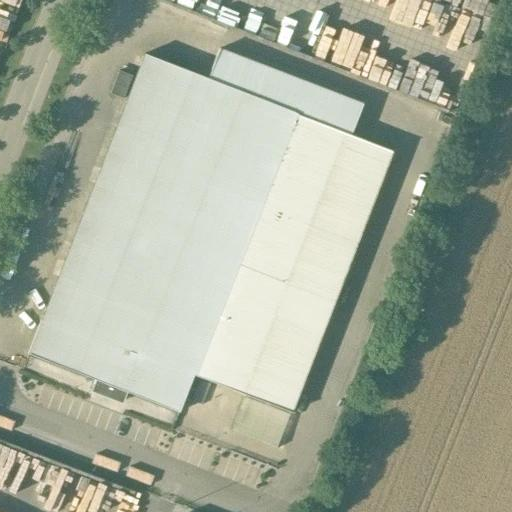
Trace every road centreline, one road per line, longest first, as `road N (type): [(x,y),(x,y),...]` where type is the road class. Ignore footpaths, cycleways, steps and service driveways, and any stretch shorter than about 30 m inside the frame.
road 1 (unclassified): [(0,403),(276,511)]
road 2 (unclassified): [(0,156),(60,0)]
